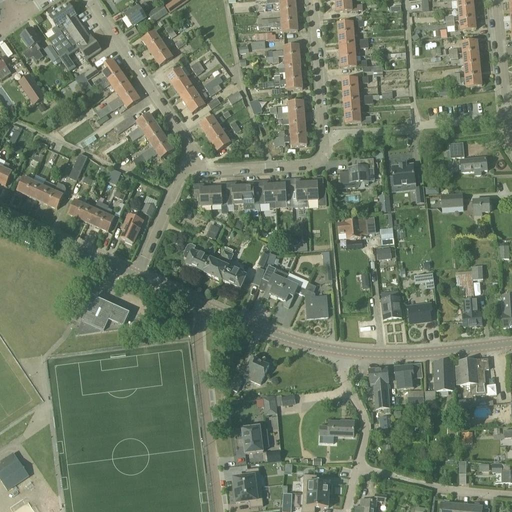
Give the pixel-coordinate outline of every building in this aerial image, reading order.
[(282,0),(267,1),(267,2),(267,5),(280,4),(280,5),(281,12),(296,11),(295,0),(282,0)] [(457,0),(458,4),(458,10),(474,8),(473,0),(457,0)] [(174,1),(165,7),(170,14),(179,8),(174,1)] [(351,1),(336,2),(337,13),(348,12),(348,14),(363,12),(362,6),(352,7),(351,1)] [(146,4),(139,8),(138,7),(125,16),(133,28),(146,19),(143,14),(150,10),(146,4)] [(49,18),(56,28),(52,31),(56,36),(66,29),(70,26),(70,27),(72,25),(70,22),(76,18),(77,17),(69,5),(61,10),(60,8),(55,11),(57,13),(49,18)] [(149,16),(154,24),(154,25),(169,15),(163,6),(149,16)] [(459,16),(459,21),(475,19),(474,8),(458,10),(459,16)] [(281,20),(268,21),(269,24),(269,25),(297,23),(297,22),(296,11),(281,12),(281,20)] [(66,29),(56,36),(49,41),(60,57),(59,58),(70,73),(87,62),(101,52),(93,40),(91,41),(88,36),(76,18),(70,22),(72,25),(70,27),(70,26),(66,29)] [(476,31),(475,19),(459,21),(460,32),(476,31)] [(338,25),(338,36),(354,35),(353,30),(364,28),(364,22),(353,23),(353,24),(338,25)] [(297,23),(269,25),(269,29),(282,29),(282,34),(298,33),(297,23)] [(43,59),(39,52),(44,48),(40,43),(41,43),(32,30),(21,38),(29,50),(22,54),(28,62),(33,58),(37,63),(43,59)] [(142,41),(148,50),(164,39),(161,35),(158,37),(155,32),(142,41)] [(354,35),(338,36),(339,47),(355,46),(354,35)] [(161,42),(148,50),(154,59),(167,51),(165,48),(161,42)] [(180,42),(175,46),(179,51),(183,47),(180,42)] [(462,45),(463,56),(479,54),(478,43),(462,45)] [(355,46),(339,47),(340,58),(356,57),(355,46)] [(51,47),(44,52),(53,64),(60,59),(51,47)] [(300,58),(299,47),(284,48),(284,53),(272,53),(273,59),(278,59),(285,58),(285,59),(300,58)] [(248,48),(239,50),(241,57),(249,55),(248,48)] [(167,51),(154,59),(160,68),(173,60),(167,51)] [(479,54),(463,56),(464,67),(480,65),(479,54)] [(356,57),(340,58),(341,70),(352,69),(352,70),(367,69),(367,62),(356,63),(356,57)] [(279,66),(279,70),(286,70),(301,69),(300,58),(285,59),(285,66),(279,66)] [(0,79),(1,82),(11,75),(7,69),(1,59),(0,59),(0,79)] [(94,85),(97,90),(121,73),(115,65),(113,61),(104,66),(107,71),(103,74),(106,78),(101,82),(100,80),(94,85)] [(480,65),(464,67),(465,78),(481,76),(480,65)] [(99,75),(94,68),(83,76),(87,82),(99,75)] [(174,88),(186,79),(190,77),(185,69),(181,71),(180,70),(167,78),(174,88)] [(286,70),(279,70),(279,75),(286,74),(286,81),(302,80),(301,69),(286,70)] [(121,73),(97,90),(100,93),(111,86),(115,91),(127,83),(121,73)] [(83,76),(78,79),(83,86),(88,83),(87,82),(83,76)] [(482,87),(481,76),(465,78),(465,79),(460,80),(461,85),(466,84),(466,89),(482,87)] [(45,99),(30,77),(19,84),(34,106),(45,99)] [(220,78),(204,89),(208,94),(213,90),(223,84),(220,78)] [(342,81),(343,93),(359,91),(358,85),(369,85),(368,78),(357,79),(357,80),(342,81)] [(186,79),(174,88),(180,97),(193,89),(186,79)] [(302,80),(286,81),(286,82),(281,82),(280,81),(274,82),(275,89),(281,88),(281,87),(287,87),(287,92),(302,91),(302,80)] [(115,91),(120,99),(108,106),(110,108),(111,109),(117,105),(122,102),(134,93),(127,83),(115,91)] [(193,89),(180,97),(186,107),(199,98),(193,89)] [(213,90),(208,94),(211,99),(216,95),(213,90)] [(0,96),(0,97),(6,106),(14,101),(7,91),(0,96)] [(359,91),(343,93),(344,104),(360,103),(359,91)] [(122,102),(117,105),(120,109),(124,105),(128,110),(140,102),(134,93),(122,102)] [(238,93),(228,100),(232,107),(243,99),(238,93)] [(199,98),(186,107),(187,107),(193,116),(205,107),(202,103),(208,98),(206,95),(205,94),(199,98)] [(216,99),(207,106),(211,112),(220,105),(216,99)] [(276,109),(277,116),(304,114),(304,103),(288,104),(289,108),(276,109)] [(360,103),(344,104),(344,115),(360,114),(360,103)] [(260,109),(252,112),(254,119),(255,118),(262,115),(260,109)] [(228,113),(223,116),(226,121),(231,118),(228,113)] [(304,114),(277,116),(277,121),(283,120),(283,127),(290,126),(305,125),(304,114)] [(360,114),(344,115),(345,125),(357,124),(357,126),(372,125),(371,118),(361,119),(360,114)] [(129,136),(132,140),(156,124),(150,115),(136,124),(140,129),(129,136)] [(107,117),(97,123),(100,127),(109,120),(107,117)] [(132,117),(114,129),(118,136),(136,124),(132,117)] [(200,126),(206,135),(219,127),(225,123),(222,118),(216,122),(212,118),(200,126)] [(156,124),(132,140),(134,143),(145,136),(149,142),(162,133),(156,124)] [(305,125),(290,126),(291,137),(306,136),(305,125)] [(9,141),(15,144),(22,129),(16,126),(9,141)] [(219,127),(206,135),(212,144),(228,133),(224,128),(221,130),(219,127)] [(142,156),(133,162),(135,165),(136,166),(138,169),(147,163),(144,160),(156,152),(169,143),(168,143),(162,133),(149,142),(153,149),(142,156)] [(228,133),(212,144),(218,153),(231,145),(228,140),(231,137),(228,133)] [(291,138),(285,138),(285,144),(288,144),(288,143),(291,143),(291,144),(291,148),(307,147),(306,136),(291,137),(291,138)] [(279,139),(274,139),(275,148),(285,147),(285,144),(285,138),(279,139)] [(156,152),(144,160),(147,163),(158,155),(161,161),(174,152),(169,143),(156,152)] [(464,151),(450,152),(451,160),(465,159),(464,151)] [(81,157),(74,171),(81,175),(87,160),(81,157)] [(460,161),(462,175),(475,174),(475,177),(481,177),(482,173),(487,172),(486,159),(460,161)] [(349,174),(340,175),(341,185),(341,190),(356,189),(355,184),(365,183),(365,186),(369,186),(368,183),(375,182),(373,161),(357,162),(357,169),(349,169),(349,171),(349,174)] [(6,164),(0,176),(0,184),(6,188),(12,174),(8,171),(10,166),(6,164)] [(400,167),(392,168),(394,187),(415,185),(413,166),(406,167),(405,166),(400,166),(400,167)] [(108,171),(104,178),(109,180),(112,172),(108,170),(108,171)] [(112,172),(109,180),(108,183),(116,186),(121,176),(112,172)] [(17,193),(27,197),(34,183),(23,179),(17,193)] [(313,184),(307,184),(308,209),(308,210),(317,210),(318,209),(327,208),(326,190),(324,190),(323,179),(313,180),(313,184)] [(301,180),(291,181),(291,195),(292,210),(308,209),(307,184),(301,185),(301,180)] [(278,186),(274,186),(275,204),(276,204),(286,204),(286,195),(291,195),(291,181),(278,181),(278,186)] [(44,188),(38,202),(48,207),(56,188),(57,187),(46,182),(43,187),(44,188)] [(269,182),(259,183),(260,205),(265,205),(270,205),(270,210),(276,210),(276,204),(275,204),(274,186),(269,187),(269,182)] [(34,183),(27,197),(38,202),(44,188),(43,187),(34,183)] [(249,187),(243,188),(244,206),(244,212),(254,211),(254,206),(254,205),(260,205),(259,183),(249,183),(249,187)] [(217,189),(211,189),(212,208),(222,207),(228,207),(227,184),(217,185),(217,189)] [(237,184),(227,184),(228,207),(244,206),(243,188),(237,188),(237,184)] [(58,185),(56,188),(48,207),(57,211),(64,197),(63,196),(66,189),(58,185)] [(195,199),(198,199),(199,206),(200,207),(201,208),(212,208),(211,189),(205,190),(204,185),(195,186),(195,199)] [(423,188),(416,189),(418,205),(424,204),(423,188)] [(389,196),(379,198),(382,215),(391,213),(389,196)] [(464,199),(449,200),(450,213),(464,212),(464,199)] [(489,214),(489,201),(473,202),(474,217),(482,217),(482,214),(489,214)] [(68,216),(78,220),(85,206),(75,202),(68,216)] [(155,209),(146,205),(142,214),(151,218),(155,209)] [(85,206),(78,220),(88,225),(95,211),(85,206)] [(182,207),(179,215),(185,218),(189,210),(182,207)] [(105,215),(98,229),(108,234),(115,220),(110,218),(113,212),(108,210),(105,216),(105,215)] [(95,211),(88,225),(98,229),(105,215),(99,213),(95,211)] [(124,233),(121,240),(126,242),(125,244),(132,247),(133,245),(135,246),(141,231),(140,231),(143,223),(128,216),(124,226),(121,231),(124,233)] [(361,237),(368,236),(366,221),(337,224),(339,236),(347,235),(347,241),(361,240),(361,237)] [(238,222),(235,228),(241,231),(244,225),(238,222)] [(213,223),(206,237),(214,241),(218,233),(220,227),(213,223)] [(382,247),(394,246),(393,236),(381,237),(382,247)] [(188,247),(184,256),(185,259),(189,261),(186,266),(204,274),(205,274),(211,260),(194,252),(195,248),(191,246),(188,247)] [(508,247),(499,248),(499,261),(509,260),(508,247)] [(205,274),(204,275),(222,284),(223,283),(229,268),(225,266),(227,263),(230,265),(234,256),(232,255),(233,252),(225,248),(224,251),(220,260),(218,263),(211,260),(205,274)] [(390,249),(377,251),(379,261),(391,260),(390,249)] [(270,255),(267,265),(273,267),(276,257),(270,255)] [(229,268),(223,283),(241,291),(247,277),(229,268)] [(269,268),(263,281),(270,284),(268,287),(263,298),(268,301),(272,297),(278,300),(286,282),(274,276),(276,271),(269,268)] [(258,269),(253,285),(260,287),(265,272),(258,269)] [(332,269),(331,269),(325,269),(326,284),(333,284),(332,269)] [(472,272),(455,273),(456,287),(459,287),(459,292),(465,291),(465,297),(473,297),(473,291),(472,280),(472,272)] [(432,275),(424,276),(426,290),(434,289),(432,275)] [(92,282),(87,280),(83,287),(88,290),(92,282)] [(278,300),(284,303),(284,308),(289,310),(296,294),(303,297),(305,290),(299,287),(286,282),(278,300)] [(307,287),(305,290),(303,297),(305,298),(307,321),(329,318),(327,298),(316,299),(315,296),(315,295),(313,294),(316,288),(308,284),(307,287)] [(504,330),(511,329),(511,297),(502,298),(503,316),(504,330)] [(94,298),(80,329),(76,337),(123,331),(130,314),(106,304),(94,298)] [(402,320),(399,299),(382,301),(384,322),(402,320)] [(478,301),(464,302),(465,316),(462,316),(463,329),(483,327),(482,315),(479,315),(478,301)] [(408,308),(410,325),(431,323),(430,312),(432,312),(431,305),(408,308)] [(259,362),(260,362),(252,359),(243,379),(260,386),(263,379),(269,367),(259,362)] [(489,371),(488,361),(458,363),(459,368),(456,368),(457,387),(470,386),(471,397),(486,396),(485,385),(485,371),(489,371)] [(434,364),(435,393),(454,393),(453,363),(434,364)] [(421,366),(408,367),(410,390),(414,390),(413,381),(423,380),(421,366)] [(396,382),(397,382),(398,391),(410,390),(408,367),(394,369),(396,382)] [(388,369),(368,371),(370,386),(374,386),(376,411),(384,410),(384,414),(390,414),(388,392),(390,390),(389,386),(387,385),(387,384),(389,384),(388,369)] [(237,378),(231,391),(237,394),(243,381),(237,378)] [(425,392),(425,403),(435,403),(435,393),(425,392)] [(283,407),(295,406),(294,398),(282,399),(283,407)] [(408,398),(408,407),(424,406),(423,398),(408,398)] [(391,430),(390,418),(379,419),(381,431),(391,430)] [(334,437),(353,439),(354,424),(344,423),(344,424),(328,423),(328,429),(320,428),(319,445),(333,445),(334,437)] [(447,426),(447,437),(452,437),(452,439),(458,439),(458,426),(447,426)] [(245,456),(263,454),(262,441),(268,440),(267,432),(261,433),(260,428),(242,430),(245,456)] [(473,434),(461,434),(462,446),(473,446),(473,434)] [(280,451),(266,453),(268,463),(281,461),(280,451)] [(29,477),(14,454),(0,463),(0,479),(8,492),(29,477)] [(509,467),(496,466),(492,466),(492,474),(501,474),(501,484),(511,484),(511,472),(509,472),(509,467)] [(234,485),(232,485),(233,492),(256,490),(256,489),(255,478),(259,477),(259,470),(246,472),(247,478),(233,480),(234,485)] [(304,476),(303,495),(329,497),(329,495),(331,495),(331,487),(330,487),(330,484),(316,484),(317,477),(304,476)] [(256,490),(233,492),(234,500),(236,499),(236,504),(250,503),(250,509),(263,508),(261,488),(256,489),(256,490)] [(303,495),(301,511),(314,511),(315,509),(328,509),(329,497),(303,495)] [(376,511),(377,503),(386,504),(387,497),(375,496),(375,502),(361,500),(360,508),(355,507),(354,511),(376,511)]
